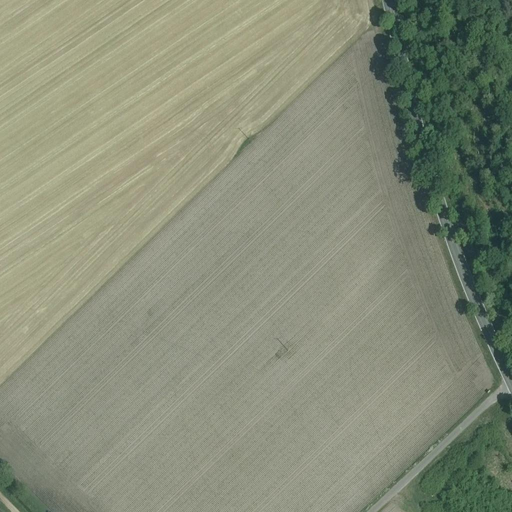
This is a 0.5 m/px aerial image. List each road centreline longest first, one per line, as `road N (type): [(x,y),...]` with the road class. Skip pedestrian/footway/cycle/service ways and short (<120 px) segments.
road 1 (tertiary): [(511,382),(457,261),(386,0)]
road 2 (track): [(375,511),(511,384)]
